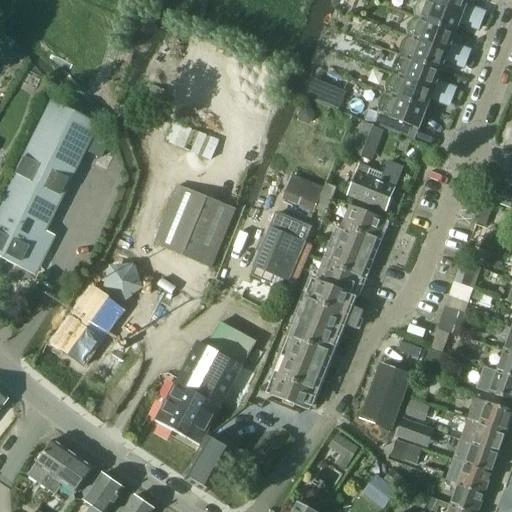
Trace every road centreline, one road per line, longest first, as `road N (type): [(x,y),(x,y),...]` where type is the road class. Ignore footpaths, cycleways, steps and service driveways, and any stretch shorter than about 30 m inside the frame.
road 1 (residential): [(255,511),(327,419),(375,331),(413,289),(467,157)]
road 2 (tertiary): [(191,511),(55,415),(0,365)]
road 3 (residential): [(467,157),(511,38)]
